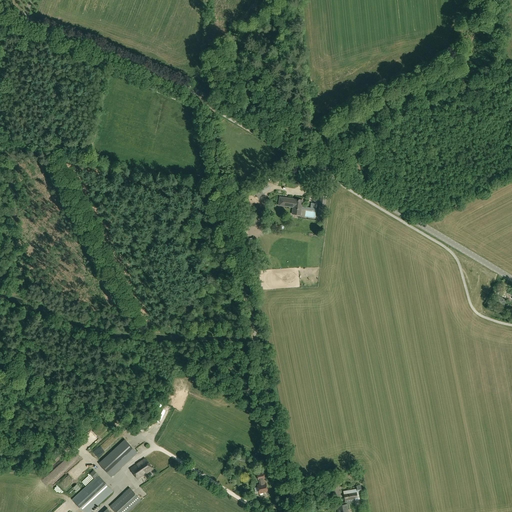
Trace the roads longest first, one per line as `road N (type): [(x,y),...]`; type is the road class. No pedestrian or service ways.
road 1 (unclassified): [(293,511),(205,95)]
road 2 (tertiary): [(205,95),(511,278)]
road 3 (tertiary): [(22,19),(205,95)]
